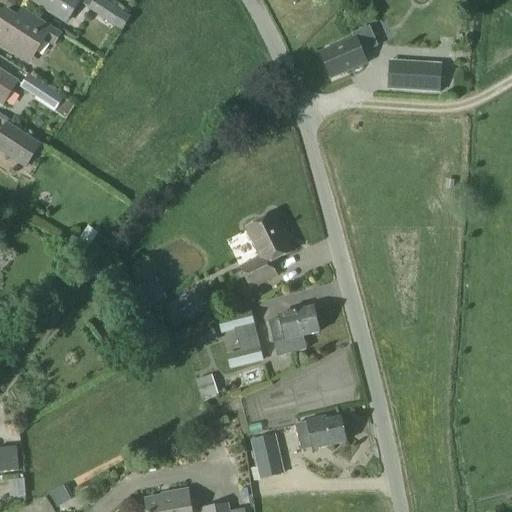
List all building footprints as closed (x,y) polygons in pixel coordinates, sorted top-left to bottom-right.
[(28,0),(65,23),(79,0),(28,0)] [(98,0),(94,0),(89,10),(121,30),(128,19),(98,0)] [(53,44),(60,33),(39,21),(39,22),(41,23),(35,33),(3,12),(0,16),(0,45),(26,61),(32,51),(35,53),(44,39),(53,44)] [(354,40),(320,55),(331,81),(365,65),(354,40)] [(385,92),(439,95),(441,66),(387,63),(385,92)] [(0,72),(0,105),(1,106),(15,83),(3,76),(4,75),(0,72)] [(22,88),(36,97),(33,102),(53,116),(63,101),(28,78),(22,88)] [(2,122),(0,125),(0,153),(22,168),(37,144),(2,122)] [(240,269),(250,291),(276,279),(270,266),(293,255),(275,217),(246,230),(260,260),(240,269)] [(84,254),(97,235),(86,228),(73,246),(84,254)] [(132,316),(165,300),(155,279),(131,291),(132,294),(123,298),(132,316)] [(0,307),(0,314),(10,321),(17,310),(4,302),(0,307)] [(308,352),(304,338),(317,335),(311,309),(278,317),(279,321),(268,323),(277,360),(308,352)] [(249,314),(217,322),(220,334),(234,331),(239,354),(226,357),(229,370),(261,362),(249,314)] [(199,347),(215,340),(210,327),(194,333),(199,347)] [(217,396),(210,376),(195,381),(201,401),(217,396)] [(323,418),(306,422),(294,425),(300,451),(312,449),(313,451),(344,444),(338,419),(324,422),(323,418)] [(283,476),(278,452),(274,436),(249,441),(259,481),(283,476)] [(0,473),(17,472),(15,448),(0,449),(0,473)] [(18,469),(20,487),(30,486),(27,468),(18,469)] [(65,488),(50,496),(56,508),(71,501),(65,488)] [(169,496),(144,501),(145,511),(227,511),(226,506),(201,510),(201,511),(190,511),(187,491),(169,494),(169,496)]
